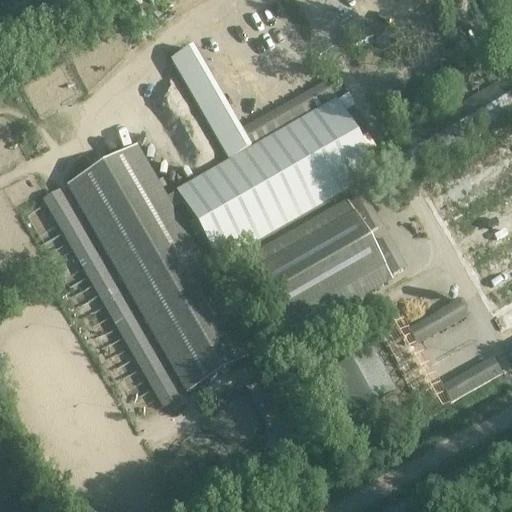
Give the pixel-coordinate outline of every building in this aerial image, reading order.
[(246,129),(199,46),(170,62),(228,163),(256,147),(246,129)] [(411,174),(511,115),(511,85),(502,67),(492,72),(498,83),(393,144),(411,174)] [(246,129),(256,147),(330,105),(319,86),(246,129)] [(176,193),(183,205),(219,268),(378,176),(335,102),(330,105),(256,147),(228,163),(176,193)] [(511,132),(417,186),(501,334),(511,328),(511,132)] [(67,186),(186,397),(255,358),(136,148),(67,186)] [(348,205),(243,264),(285,338),(391,279),(348,205)] [(458,302),(407,331),(415,345),(466,315),(458,302)] [(448,408),(406,333),(384,345),(415,400),(427,421),(448,408)] [(372,351),(330,374),(353,416),(395,393),(372,351)] [(494,363),(442,392),(450,406),(501,377),(494,363)]
